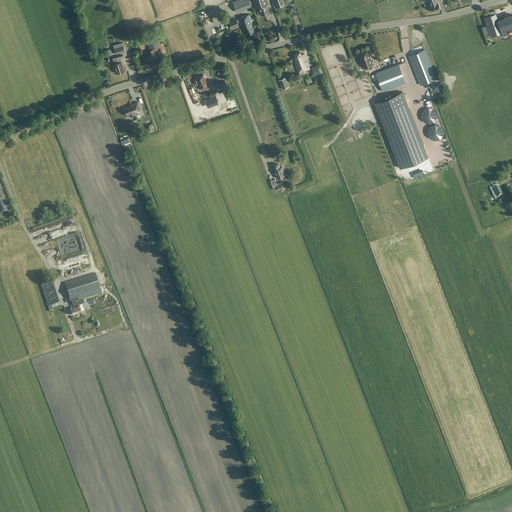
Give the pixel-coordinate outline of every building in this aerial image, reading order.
[(245,0),(234,4),(237,12),(251,6),(248,0),(245,0)] [(252,0),(255,8),(259,7),(260,11),(257,12),(258,16),(262,15),(269,12),(267,4),(268,4),(266,0),(252,0)] [(428,0),(433,12),(440,9),(437,3),(436,3),(435,0),(428,0)] [(244,29),(246,35),(253,32),(250,23),(252,23),(249,14),(238,18),(238,20),(236,20),(235,18),(228,21),(231,28),(238,25),(237,23),(239,22),(242,30),(244,29)] [(483,18),(490,37),(501,33),(502,36),(511,32),(511,15),(497,21),(494,14),(483,18)] [(146,60),(147,64),(157,62),(154,48),(161,46),(158,35),(146,38),(149,50),(148,50),(150,59),(147,60),(147,58),(144,59),(145,61),(146,60)] [(408,56),(420,86),(436,80),(424,49),(408,56)] [(359,54),(364,68),(373,65),(367,51),(359,54)] [(295,64),(298,73),(309,69),(304,54),(301,55),(300,53),(293,55),(296,63),(295,64)] [(112,58),(116,73),(127,70),(123,56),(112,58)] [(398,64),(376,73),(383,91),(405,82),(398,64)] [(199,84),(202,90),(209,88),(205,78),(204,79),(203,75),(196,78),(197,79),(195,80),(194,82),(195,85),(197,85),(199,84)] [(216,84),(218,90),(227,86),(225,81),(216,84)] [(401,93),(373,104),(398,169),(426,158),(401,93)] [(123,109),(126,115),(129,114),(129,115),(141,111),(137,102),(132,104),(133,105),(123,109)] [(273,170),(276,178),(285,175),(282,167),(280,168),(278,164),(272,166),(274,170),(273,170)] [(491,190),(496,200),(498,199),(498,198),(504,195),(499,186),(491,190)] [(70,309),(72,315),(81,312),(79,307),(81,306),(79,301),(101,294),(95,274),(64,283),(71,303),(72,303),(74,308),(70,309)] [(41,284),(48,307),(59,304),(52,280),(41,284)]
